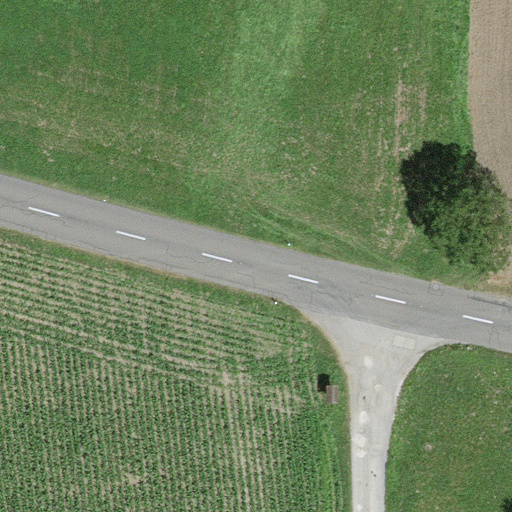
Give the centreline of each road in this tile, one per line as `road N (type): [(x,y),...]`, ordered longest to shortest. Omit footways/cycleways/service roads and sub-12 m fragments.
road 1 (tertiary): [(0,198),(315,286),(511,329)]
road 2 (track): [(362,296),(370,511)]
